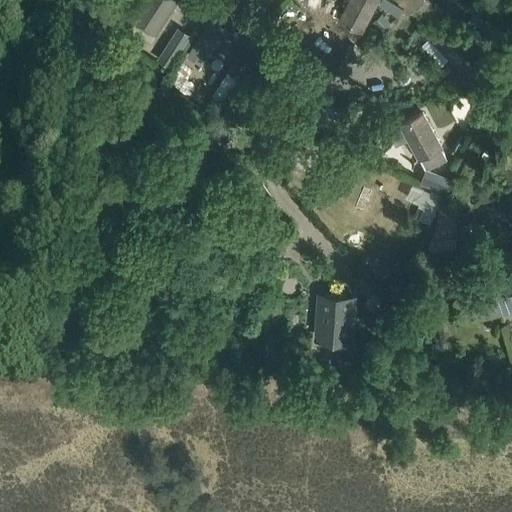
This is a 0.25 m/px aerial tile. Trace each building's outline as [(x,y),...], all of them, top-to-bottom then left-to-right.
[(175,0),(140,0),(130,15),(154,32),(175,0)] [(362,31),(378,0),(347,0),(338,18),(362,31)] [(390,21),(383,12),(373,21),(381,29),(390,21)] [(463,70),(483,50),(449,16),(429,36),(463,70)] [(239,35),(210,17),(187,53),(201,63),(216,40),(230,48),(239,35)] [(190,32),(178,24),(157,57),(169,65),(190,32)] [(355,44),(347,51),(354,59),(362,52),(355,44)] [(240,79),(252,57),(242,51),(230,73),(240,79)] [(489,83),(488,69),(463,70),(463,84),(489,83)] [(263,89),(253,85),(240,113),(250,118),(249,121),(262,127),(278,94),(264,88),(263,89)] [(446,158),(422,111),(390,127),(389,131),(395,143),(399,144),(409,139),(425,169),(446,158)] [(452,177),(429,168),(424,181),(447,190),(452,177)] [(419,182),(411,179),(404,196),(423,203),(427,191),(417,188),(419,182)] [(369,208),(382,213),(379,219),(389,223),(400,194),(390,190),(387,199),(372,194),(374,188),(363,184),(353,208),(367,214),(369,208)] [(431,239),(450,239),(450,237),(459,235),(455,213),(438,216),(440,228),(435,228),(431,239)] [(401,280),(390,267),(379,277),(391,290),(401,280)] [(511,274),(489,279),(497,314),(511,310),(511,274)] [(481,317),(497,314),(489,279),(474,282),(481,317)] [(355,294),(316,291),(313,336),(351,339),(355,294)]
